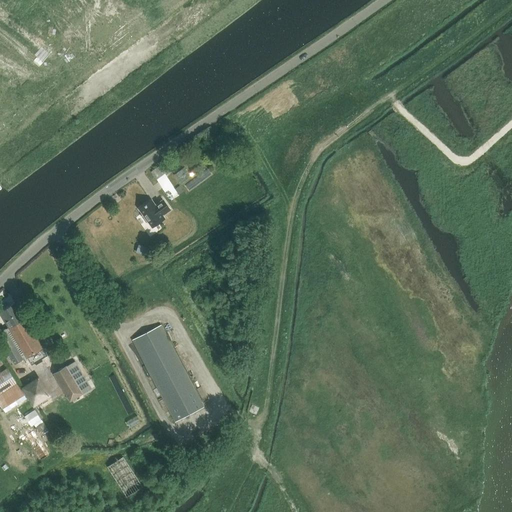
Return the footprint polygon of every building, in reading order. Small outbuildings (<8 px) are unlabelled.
[(184,167),(174,175),(182,184),(192,177),(184,167)] [(179,185),(174,189),(178,194),(183,191),(179,185)] [(152,228),(166,218),(164,216),(171,210),(163,199),(156,204),(152,199),(138,209),(142,215),(141,216),(146,223),(147,222),(152,228)] [(150,248),(139,244),(137,252),(148,255),(150,248)] [(16,303),(0,312),(0,321),(2,322),(5,320),(27,358),(43,349),(16,303)] [(175,422),(203,407),(161,325),(132,340),(175,422)] [(0,339),(14,363),(23,358),(6,329),(0,332),(0,339)] [(70,401),(91,388),(75,361),(54,374),(70,401)] [(30,402),(25,394),(8,368),(0,372),(0,405),(7,417),(19,410),(18,409),(30,402)] [(33,405),(49,395),(39,379),(23,389),(33,405)] [(34,410),(25,416),(31,426),(41,420),(34,410)] [(36,427),(40,432),(47,428),(43,422),(36,427)] [(40,460),(49,455),(34,431),(25,436),(40,460)] [(107,467),(127,497),(143,487),(124,456),(107,467)]
